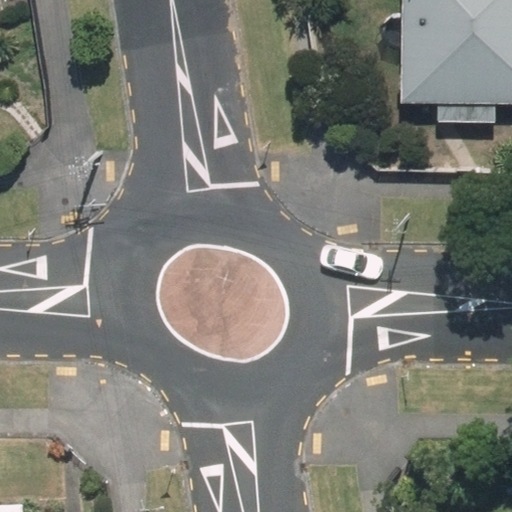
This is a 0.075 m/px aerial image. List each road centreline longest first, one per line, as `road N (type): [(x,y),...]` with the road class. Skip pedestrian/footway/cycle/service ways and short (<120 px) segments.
road 1 (residential): [(212,199),(180,0)]
road 2 (residential): [(314,298),(511,298)]
road 3 (residential): [(212,199),(244,201),(297,237),(314,298)]
road 4 (residential): [(234,383),(174,372),(135,326),(128,296)]
road 5 (residential): [(128,296),(142,242),(160,221),(212,199)]
road 6 (residential): [(252,511),(234,383)]
road 7 (residential): [(128,296),(0,297)]
road 8 (residential): [(314,298),(289,355),(234,383)]
